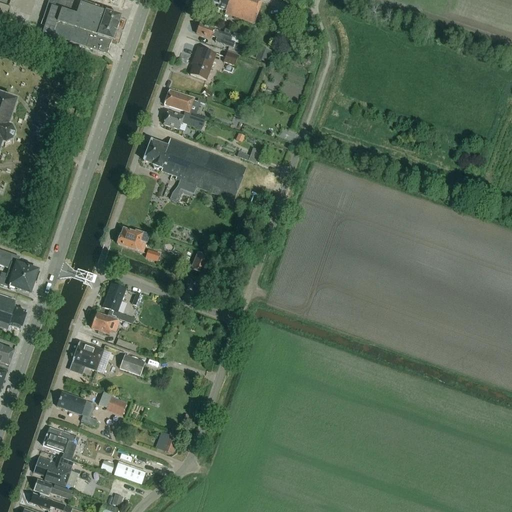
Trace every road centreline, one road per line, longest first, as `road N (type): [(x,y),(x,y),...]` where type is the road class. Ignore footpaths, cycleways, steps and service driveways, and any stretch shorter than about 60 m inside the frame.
road 1 (unclassified): [(96,284),(193,0)]
road 2 (tertiary): [(55,269),(146,0)]
road 3 (unclassified): [(15,511),(96,284)]
road 4 (unclassified): [(137,511),(188,463),(237,321)]
road 5 (unclassified): [(237,321),(304,131)]
road 6 (tertiary): [(0,428),(55,269)]
road 7 (unclassified): [(237,321),(111,276),(96,284)]
